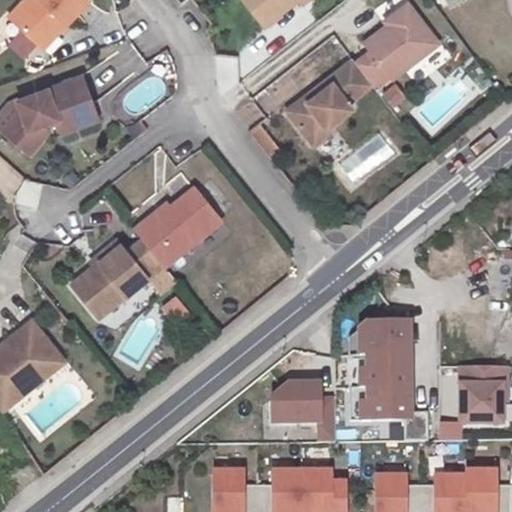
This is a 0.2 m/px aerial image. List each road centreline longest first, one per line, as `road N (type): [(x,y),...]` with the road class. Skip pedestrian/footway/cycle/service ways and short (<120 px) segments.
road 1 (secondary): [(50,506),(340,274)]
road 2 (residential): [(206,93),(220,126),(340,274)]
road 3 (secondary): [(340,274),(511,135)]
road 4 (residential): [(47,216),(206,93)]
